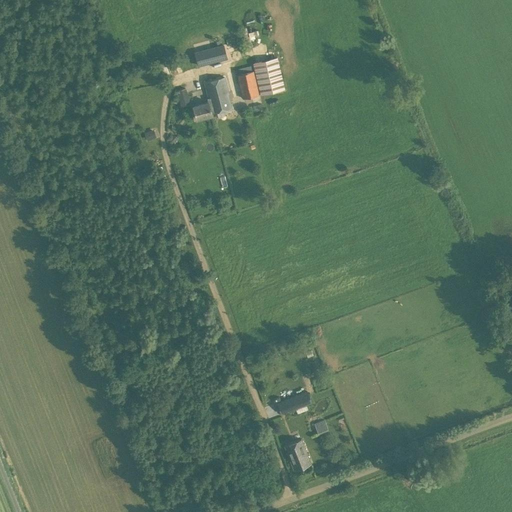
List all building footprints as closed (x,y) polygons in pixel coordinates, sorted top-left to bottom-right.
[(223,45),(194,53),(198,66),(227,58),(223,45)] [(254,70),(237,75),(242,99),(285,89),(277,57),(252,63),(254,70)] [(207,98),(208,102),(193,106),(196,119),(212,115),(211,113),(231,108),(227,94),(228,93),(224,77),(204,82),(208,98),(207,98)] [(185,89),(177,91),(180,100),(188,98),(185,89)] [(230,130),(227,114),(219,116),(221,132),(230,130)] [(153,130),(144,134),(146,139),(155,136),(153,130)] [(511,277),(509,271),(499,276),(507,294),(511,291),(511,277)] [(307,391),(277,403),(281,414),(312,402),(307,391)] [(328,430),(324,419),(314,423),(318,434),(328,430)] [(310,462),(301,439),(285,445),(294,469),(310,462)]
